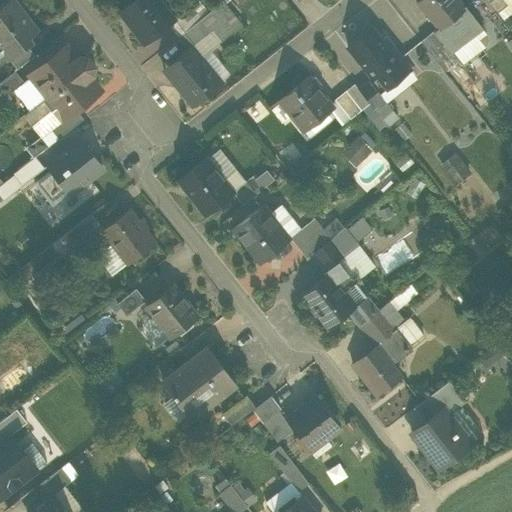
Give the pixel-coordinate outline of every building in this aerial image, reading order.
[(0,48),(7,58),(9,60),(9,59),(27,46),(27,45),(24,41),(36,31),(12,0),(8,0),(0,6),(0,48)] [(133,26),(132,28),(144,43),(168,24),(174,20),(173,19),(158,0),(133,0),(121,10),(133,26)] [(168,24),(178,37),(200,19),(209,12),(198,0),(173,19),(174,20),(168,24)] [(439,29),(464,9),(462,8),(456,0),(418,0),(417,1),(437,26),(439,29)] [(487,0),(492,6),(497,12),(507,4),(508,4),(504,0),(487,0)] [(209,31),(191,46),(201,58),(241,24),(222,1),(209,12),(200,19),(208,30),(209,31)] [(469,66),(479,58),(477,55),(479,52),(480,49),(476,39),(473,35),(482,28),(464,6),(462,8),(464,9),(439,29),(437,26),(434,29),(458,60),(463,66),(467,63),(469,66)] [(133,26),(121,10),(119,12),(132,28),(133,26)] [(208,30),(200,19),(178,37),(187,49),(191,46),(209,31),(208,30)] [(373,79),(377,76),(400,57),(392,46),(389,49),(380,37),(372,27),(347,46),(372,77),(373,79)] [(487,35),(482,28),(473,35),(476,39),(480,49),(479,52),(477,55),(479,58),(487,35)] [(458,60),(434,29),(432,30),(433,31),(420,41),(444,72),(458,60)] [(383,35),(380,37),(389,49),(392,46),(383,35)] [(9,59),(17,69),(34,55),(27,46),(9,59)] [(42,92),(46,97),(91,61),(87,56),(78,55),(75,58),(65,46),(29,75),(30,77),(36,83),(34,86),(39,92),(42,92)] [(181,91),(192,105),(220,82),(201,58),(191,46),(187,49),(177,57),(177,58),(168,66),(185,87),(181,91)] [(409,68),(400,57),(377,76),(385,87),(409,68)] [(94,65),(91,61),(46,97),(61,115),(64,119),(77,109),(102,90),(91,76),(94,74),(94,65)] [(185,87),(168,66),(163,70),(181,91),(185,87)] [(409,68),(385,87),(378,92),(384,100),(386,102),(417,78),(409,68)] [(0,81),(0,100),(13,91),(24,82),(15,70),(0,81)] [(289,113),(303,131),(332,107),(308,76),(278,99),(289,113)] [(369,80),(378,92),(385,87),(377,76),(373,79),(372,77),(369,80)] [(13,91),(29,110),(46,97),(42,92),(39,92),(34,86),(36,83),(30,77),(24,82),(13,91)] [(487,102),(468,77),(458,85),(477,110),(487,102)] [(369,80),(358,88),(369,103),(374,108),(384,100),(378,92),(369,80)] [(350,118),(369,103),(358,88),(354,83),(334,99),(350,118)] [(41,137),(52,129),(49,124),(61,115),(46,97),(29,110),(23,114),(41,137)] [(269,107),(280,121),(289,113),(278,99),(269,107)] [(374,108),(387,124),(397,116),(386,102),(384,100),(374,108)] [(52,129),(59,137),(83,118),(77,109),(64,119),(61,115),(49,124),(52,129)] [(342,151),(355,165),(378,144),(364,130),(342,151)] [(69,192),(70,194),(72,193),(70,191),(87,178),(88,180),(90,179),(89,178),(101,169),(101,170),(103,169),(79,139),(78,140),(48,164),(48,163),(47,164),(51,170),(69,192)] [(455,151),(439,164),(455,184),(472,171),(455,151)] [(13,173),(22,185),(43,169),(34,157),(13,173)] [(193,200),(204,214),(232,192),(233,191),(232,191),(206,157),(177,180),(178,181),(179,180),(195,199),(193,200)] [(52,206),(69,192),(51,170),(34,183),(52,206)] [(255,180),(262,189),(273,179),(267,171),(255,180)] [(232,192),(242,204),(262,189),(255,180),(251,176),(232,191),(233,191),(232,192)] [(280,204),(268,214),(288,238),(289,237),(300,229),(280,204)] [(233,228),(259,261),(288,239),(288,238),(268,214),(262,205),(233,228)] [(102,230),(112,243),(127,263),(128,264),(155,243),(145,230),(147,229),(140,220),(138,221),(128,209),(102,230)] [(67,233),(75,243),(99,225),(91,214),(67,233)] [(361,214),(347,226),(358,239),(372,228),(361,214)] [(306,258),(312,253),(330,239),(322,229),(313,218),(300,229),(289,237),(306,258)] [(322,229),(330,239),(343,228),(336,219),(322,229)] [(343,228),(330,239),(312,253),(325,270),(343,256),(357,245),(343,228)] [(111,275),(127,263),(112,243),(96,256),(111,275)] [(359,278),(343,256),(325,270),(328,274),(329,273),(343,291),(352,283),(359,278)] [(328,326),(348,310),(354,305),(343,291),(329,273),(328,274),(302,294),(328,326)] [(144,304),(170,337),(197,316),(171,283),(144,304)] [(352,283),(343,291),(354,305),(348,310),(360,325),(375,312),(352,283)] [(387,302),(392,309),(415,289),(410,283),(387,302)] [(118,302),(125,311),(141,299),(134,289),(118,302)] [(359,325),(376,345),(403,322),(392,309),(387,302),(375,312),(360,325),(359,325)] [(403,322),(376,345),(390,363),(424,338),(409,318),(403,322)] [(181,349),(189,359),(207,345),(216,339),(208,328),(181,349)] [(164,379),(192,415),(236,382),(207,345),(189,359),(164,379)] [(401,377),(390,363),(376,345),(354,361),(364,374),(361,376),(376,395),(401,377)] [(351,363),(361,376),(364,374),(354,361),(351,363)] [(414,407),(425,422),(443,408),(448,414),(460,405),(465,401),(449,380),(414,407)] [(232,426),(252,410),(258,406),(247,392),(221,412),(232,426)] [(284,417),(307,447),(322,436),(324,438),(341,425),(316,393),(284,417)] [(270,396),(258,406),(252,410),(262,423),(280,408),(270,396)] [(460,405),(448,414),(459,429),(456,432),(467,446),(481,435),(480,433),(481,432),(460,405)] [(438,469),(467,446),(456,432),(459,429),(448,414),(443,408),(425,422),(411,433),(438,469)] [(0,441),(9,434),(10,435),(27,422),(16,409),(0,420),(0,441)] [(0,497),(36,469),(21,450),(10,435),(9,434),(0,441),(0,497)] [(309,450),(324,438),(322,436),(307,447),(309,450)] [(46,461),(31,442),(21,450),(36,469),(46,461)] [(267,452),(296,489),(306,481),(278,444),(267,452)] [(45,479),(52,487),(73,471),(66,463),(45,479)] [(220,493),(234,511),(239,511),(247,507),(230,485),(220,493)] [(71,511),(52,487),(27,507),(31,511),(71,511)] [(276,511),(314,511),(300,494),(276,511)]
